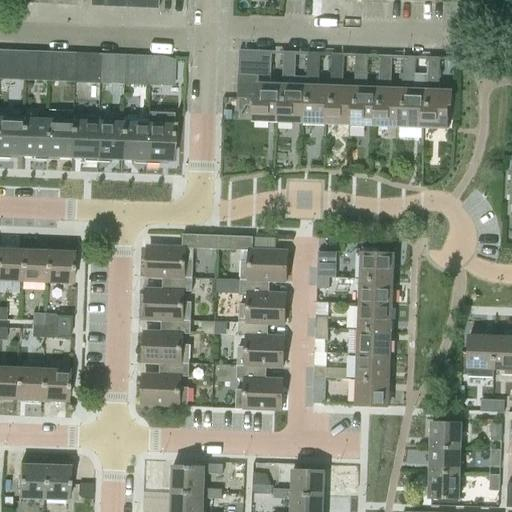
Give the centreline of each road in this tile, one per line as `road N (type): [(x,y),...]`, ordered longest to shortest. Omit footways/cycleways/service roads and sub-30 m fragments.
road 1 (residential): [(206,35),(461,42)]
road 2 (residential): [(298,448),(309,202)]
road 3 (residential): [(309,202),(449,206),(469,257),(511,275)]
road 4 (residential): [(113,443),(122,214)]
road 5 (residential): [(0,29),(206,35)]
road 6 (residential): [(113,443),(298,448)]
road 7 (residential): [(201,213),(206,35)]
road 8 (residential): [(0,208),(122,214)]
